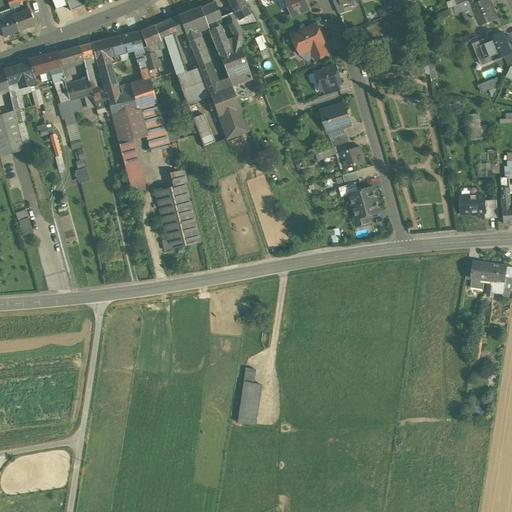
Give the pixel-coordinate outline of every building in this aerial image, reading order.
[(51,0),(56,10),(66,6),(65,4),(63,0),(51,0)] [(63,0),(65,4),(67,3),(70,12),(84,6),(82,0),(63,0)] [(227,0),(239,20),(251,14),(242,0),(227,0)] [(285,0),(289,8),(288,11),(289,14),(293,15),(293,16),(309,9),(305,0),(285,0)] [(340,0),(336,0),(333,1),(338,14),(345,12),(342,3),(341,4),(340,0)] [(484,0),(479,2),(468,6),(469,7),(472,6),(476,17),(474,18),(478,26),(497,18),(496,18),(488,0),(484,0)] [(18,3),(9,6),(10,9),(12,15),(17,13),(16,11),(21,10),(18,3)] [(215,3),(201,8),(207,24),(221,18),(215,3)] [(201,8),(200,7),(178,16),(184,29),(186,34),(191,32),(207,26),(207,24),(201,8)] [(368,22),(387,15),(384,7),(365,14),(368,22)] [(10,9),(0,12),(0,19),(12,15),(10,9)] [(17,13),(12,15),(18,31),(35,25),(29,9),(17,13)] [(242,32),(232,13),(228,15),(230,20),(229,21),(230,25),(237,39),(242,41),(242,32)] [(0,19),(0,26),(4,37),(18,31),(12,15),(0,19)] [(178,16),(154,26),(161,41),(165,40),(175,36),(177,35),(176,32),(184,29),(178,16)] [(357,17),(345,19),(346,25),(358,23),(357,17)] [(317,25),(295,35),(294,38),(295,42),(299,43),(303,51),(309,48),(310,49),(311,48),(323,43),(325,42),(317,25)] [(154,26),(141,32),(147,47),(147,48),(151,46),(157,43),(161,42),(161,41),(154,26)] [(219,27),(209,30),(222,63),(226,71),(233,68),(227,54),(223,43),(225,42),(225,41),(219,27)] [(491,31),(480,35),(482,41),(493,37),(491,31)] [(137,32),(129,34),(131,40),(130,40),(134,51),(142,48),(137,32)] [(213,76),(197,36),(192,34),(191,32),(186,34),(199,68),(205,82),(209,93),(217,91),(213,76)] [(493,37),(482,41),(483,42),(486,40),(490,51),(488,52),(492,61),(511,53),(510,53),(503,34),(503,33),(493,37)] [(129,34),(107,40),(112,56),(113,56),(114,60),(120,57),(119,55),(134,51),(130,40),(131,40),(129,34)] [(185,72),(175,36),(165,40),(167,47),(177,75),(185,72)] [(266,49),(261,37),(255,39),(261,51),(266,49)] [(107,40),(101,41),(107,63),(109,62),(114,60),(113,56),(112,56),(107,40)] [(165,40),(161,41),(161,42),(157,43),(160,50),(167,47),(165,40)] [(482,41),(473,45),(482,64),(492,61),(488,52),(490,51),(486,40),(483,42),(482,41)] [(101,41),(91,44),(97,61),(97,62),(105,92),(108,104),(110,110),(111,115),(113,123),(139,116),(136,108),(132,94),(119,96),(109,62),(107,63),(101,41)] [(323,43),(311,48),(316,59),(328,54),(323,43)] [(97,61),(91,44),(80,47),(83,61),(85,70),(88,82),(94,80),(91,63),(95,62),(96,62),(97,62),(97,61)] [(79,46),(57,53),(60,67),(61,68),(67,66),(77,63),(83,61),(80,47),(79,46)] [(151,46),(147,48),(147,47),(144,48),(146,55),(153,53),(151,46)] [(142,48),(134,51),(136,59),(145,57),(142,48)] [(240,48),(227,54),(233,68),(246,64),(240,48)] [(60,67),(57,53),(28,61),(29,63),(33,74),(38,73),(39,75),(50,72),(49,70),(55,68),(60,67)] [(153,53),(146,55),(147,62),(148,62),(156,61),(154,53),(153,53)] [(145,57),(136,59),(140,71),(147,69),(148,68),(145,57)] [(83,61),(77,63),(77,66),(78,72),(85,70),(83,61)] [(156,61),(148,62),(147,62),(146,62),(148,69),(158,67),(156,61)] [(33,74),(29,63),(3,71),(4,74),(7,86),(17,82),(19,89),(33,85),(31,78),(34,77),(33,74)] [(226,71),(222,63),(216,65),(220,73),(226,71)] [(233,68),(226,71),(231,86),(251,79),(246,64),(233,68)] [(424,69),(419,65),(417,70),(417,74),(421,79),(425,73),(428,75),(430,75),(429,66),(426,66),(424,69)] [(70,76),(67,66),(61,68),(62,74),(63,78),(70,76)] [(334,66),(325,69),(325,70),(316,73),(316,74),(318,81),(321,82),(324,90),(325,90),(339,85),(342,84),(340,78),(338,78),(334,66)] [(158,67),(148,69),(151,79),(160,77),(158,67)] [(205,82),(199,68),(185,72),(177,75),(182,91),(205,82)] [(147,69),(140,71),(143,81),(150,79),(147,69)] [(85,70),(78,72),(81,83),(88,82),(85,70)] [(231,86),(226,71),(220,73),(213,76),(217,91),(231,86)] [(62,74),(57,75),(57,74),(52,76),(54,83),(64,81),(63,78),(62,74)] [(316,74),(311,75),(310,77),(311,82),(313,83),(314,83),(317,92),(324,90),(321,82),(318,81),(316,74)] [(496,78),(479,84),(481,90),(498,85),(496,78)] [(150,79),(143,81),(150,105),(156,103),(150,79)] [(64,81),(54,83),(57,95),(60,103),(69,100),(66,87),(64,81)] [(150,105),(143,81),(130,85),(132,94),(136,108),(150,105)] [(81,83),(66,87),(69,100),(91,95),(89,85),(88,82),(81,83)] [(209,93),(205,82),(182,91),(187,104),(209,94),(209,93)] [(93,84),(89,85),(91,95),(92,95),(92,96),(98,94),(96,86),(94,86),(93,84)] [(339,85),(325,90),(327,96),(341,91),(339,85)] [(37,86),(30,88),(35,107),(43,105),(37,86)] [(217,91),(209,93),(209,94),(218,117),(240,109),(231,86),(217,91)] [(14,91),(9,92),(13,110),(18,109),(14,91)] [(98,94),(92,96),(96,107),(108,104),(105,92),(98,94)] [(69,100),(60,103),(61,107),(59,108),(61,113),(63,113),(71,110),(72,110),(69,100)] [(150,105),(136,108),(139,116),(141,115),(147,137),(150,148),(169,142),(165,130),(157,102),(156,103),(150,105)] [(344,104),(322,111),(326,123),(330,122),(333,131),(351,125),(344,104)] [(472,140),(485,138),(484,128),(481,128),(478,114),(475,114),(474,106),(468,107),(468,115),(472,140)] [(240,109),(218,117),(226,139),(249,131),(246,125),(240,109)] [(13,112),(0,115),(0,153),(23,147),(17,125),(14,114),(13,112)] [(19,113),(14,114),(17,125),(22,123),(19,113)] [(139,116),(113,123),(119,144),(129,142),(147,137),(141,115),(139,116)] [(193,119),(204,147),(215,143),(204,115),(193,119)] [(254,122),(246,125),(249,131),(256,128),(254,122)] [(37,125),(39,135),(46,133),(44,124),(37,125)] [(175,127),(165,130),(169,142),(179,140),(175,127)] [(347,134),(331,139),(334,148),(336,147),(350,142),(347,134)] [(56,157),(60,156),(55,135),(50,136),(56,157)] [(142,191),(129,142),(119,144),(124,163),(126,172),(132,194),(142,191)] [(334,148),(325,152),(326,158),(338,154),(336,147),(334,148)] [(361,147),(341,153),(343,160),(346,159),(348,168),(366,163),(361,147)] [(124,163),(118,164),(120,174),(126,172),(124,163)] [(490,168),(490,163),(478,163),(478,176),(486,176),(486,168),(490,168)] [(73,170),(77,182),(88,179),(84,167),(73,170)] [(358,171),(344,176),(346,183),(360,179),(358,171)] [(501,178),(502,188),(509,188),(510,188),(509,179),(509,178),(506,178),(501,178)] [(186,183),(155,191),(167,239),(162,241),(165,251),(201,242),(186,183)] [(356,183),(340,188),(342,197),(350,195),(359,192),(356,183)] [(359,192),(350,195),(354,207),(377,200),(373,188),(359,192)] [(509,188),(502,188),(503,209),(511,208),(509,188)] [(484,195),(460,196),(461,214),(485,213),(484,201),(484,195)] [(377,200),(354,207),(357,218),(354,219),(356,227),(371,223),(369,215),(380,212),(377,200)] [(496,200),(484,201),(485,213),(485,219),(498,218),(496,200)] [(511,207),(511,208),(503,209),(505,224),(511,223),(511,207)] [(26,210),(16,214),(19,222),(29,219),(26,210)] [(29,219),(19,222),(24,236),(33,232),(29,219)] [(339,228),(329,229),(330,242),(340,241),(339,228)] [(491,263),(474,261),(474,264),(472,279),(484,280),(489,281),(491,263)] [(474,264),(468,263),(465,279),(472,280),(472,279),(474,264)] [(507,266),(491,263),(489,281),(504,283),(505,283),(505,281),(508,282),(508,277),(509,275),(506,274),(507,266)] [(484,280),(472,279),(472,280),(471,287),(483,288),(484,280)] [(511,289),(504,288),(502,297),(509,298),(511,289)] [(260,384),(243,382),(237,422),(246,424),(254,425),(260,384)]
